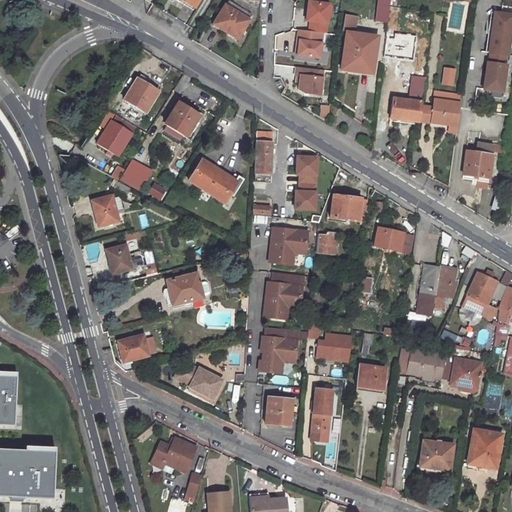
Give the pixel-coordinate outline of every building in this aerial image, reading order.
[(199,0),(180,0),(194,9),(199,0)] [(329,3),(306,0),(303,22),(308,23),(327,25),(328,16),(330,16),(332,5),(329,5),(329,3)] [(378,0),(376,22),(387,23),(389,7),(389,0),(378,0)] [(211,26),(237,40),(248,21),(247,20),(249,15),(227,2),(224,7),(223,6),(211,26)] [(511,27),(511,15),(495,13),(489,54),(491,54),(507,56),(508,56),(511,27)] [(358,17),(346,15),(344,30),(355,32),(358,17)] [(327,25),(308,23),(307,31),(322,33),(326,33),(327,25)] [(322,33),(307,31),(296,30),(293,56),(319,59),(322,33)] [(375,39),(345,35),(341,66),(358,68),(357,71),(370,73),(375,39)] [(396,41),(385,39),(384,51),(383,51),(381,64),(397,66),(399,53),(395,53),(396,41)] [(488,64),(484,90),(503,93),(506,66),(505,66),(507,56),(491,54),(489,64),(488,64)] [(323,71),(295,67),(294,76),(296,76),(296,83),(299,84),(298,90),(306,94),(320,96),(323,71)] [(455,70),(445,68),(443,85),(452,86),(455,70)] [(149,81),(139,75),(124,101),(145,114),(159,90),(147,83),(149,81)] [(425,78),(411,76),(408,100),(384,98),(381,117),(417,121),(420,102),(423,102),(425,78)] [(435,92),(434,100),(449,102),(450,95),(435,92)] [(434,100),(431,123),(450,126),(448,133),(456,134),(460,108),(462,96),(450,95),(449,102),(434,100)] [(199,117),(177,104),(164,126),(186,139),(199,117)] [(132,135),(110,122),(96,145),(118,158),(132,135)] [(256,142),(270,143),(271,134),(256,133),(256,142)] [(256,142),(254,176),(270,176),(272,177),(273,143),(270,143),(256,142)] [(489,182),(493,144),(477,143),(476,153),(466,152),(464,179),(478,181),(478,187),(483,187),(484,181),(488,182),(489,182)] [(297,157),(296,175),(300,175),(299,183),(316,184),(317,158),(297,157)] [(153,172),(133,160),(120,181),(140,192),(153,172)] [(236,183),(201,161),(188,182),(224,203),(236,183)] [(118,181),(124,171),(117,166),(111,178),(118,181)] [(339,168),(334,181),(342,186),(350,175),(339,168)] [(130,189),(116,182),(113,187),(127,194),(130,189)] [(165,191),(153,183),(147,193),(159,200),(165,191)] [(295,192),(295,209),(315,210),(316,184),(299,183),(299,192),(295,192)] [(505,190),(499,188),(492,209),(498,211),(505,190)] [(110,196),(90,201),(97,226),(117,220),(110,196)] [(366,201),(332,196),(330,219),(364,224),(366,201)] [(253,206),(252,215),(269,216),(270,208),(253,206)] [(293,253),(294,246),(306,248),(308,231),(272,227),(271,238),(275,239),(283,240),(282,243),(274,243),(274,252),(269,252),(268,263),(292,265),(293,253)] [(403,234),(377,229),(373,246),(399,251),(403,234)] [(334,254),(336,234),(327,233),(327,236),(318,235),(316,253),(334,254)] [(124,245),(105,250),(111,274),(130,270),(124,245)] [(294,246),(293,253),(306,254),(306,248),(294,246)] [(424,264),(417,312),(431,314),(435,293),(436,288),(439,266),(424,264)] [(439,266),(436,288),(435,293),(431,314),(442,316),(444,302),(439,301),(440,295),(454,296),(459,283),(454,282),(456,269),(439,266)] [(478,274),(462,311),(493,323),(497,311),(487,307),(490,299),(502,304),(509,287),(500,284),(491,280),(494,275),(488,272),(485,278),(478,274)] [(271,273),(270,283),(302,286),(303,276),(271,273)] [(196,275),(165,282),(171,306),(201,299),(196,275)] [(371,278),(362,277),(360,293),(370,294),(371,278)] [(287,308),(288,301),(301,303),(302,286),(270,283),(267,282),(266,293),(269,293),(276,294),(276,298),(268,297),(267,306),(264,306),(263,317),(286,320),(287,308)] [(511,288),(509,287),(502,304),(499,310),(498,320),(507,323),(510,315),(511,315),(511,288)] [(317,323),(309,322),(308,333),(307,339),(315,340),(317,323)] [(509,324),(498,322),(496,333),(506,335),(509,324)] [(265,328),(264,336),(297,340),(297,338),(298,332),(265,328)] [(351,337),(326,334),(325,342),(318,341),(316,359),(348,363),(351,337)] [(143,335),(117,342),(122,363),(148,356),(143,335)] [(282,362),(283,355),(295,357),(297,340),(264,336),(262,336),(260,347),(264,348),(272,349),(271,352),(263,351),(262,361),(259,360),(258,371),(281,374),(282,362)] [(447,381),(453,349),(446,347),(441,380),(447,381)] [(400,349),(397,375),(405,373),(409,351),(400,349)] [(443,357),(409,351),(405,373),(439,379),(443,357)] [(476,390),(480,364),(454,359),(450,385),(459,386),(476,390)] [(385,369),(359,365),(355,387),(382,391),(385,369)] [(190,387),(189,388),(212,400),(221,380),(198,369),(198,370),(191,367),(179,370),(174,379),(190,387)] [(17,373),(0,371),(0,425),(15,426),(17,373)] [(189,388),(188,391),(213,403),(224,381),(221,380),(212,400),(189,388)] [(315,383),(315,389),(331,391),(332,385),(315,383)] [(331,391),(315,389),(310,433),(327,435),(331,391)] [(291,401),(267,399),(264,425),(288,427),(291,401)] [(501,436),(473,431),(467,465),(486,469),(487,467),(495,468),(501,436)] [(165,460),(185,470),(195,449),(174,439),(170,448),(160,443),(152,458),(163,464),(165,460)] [(452,446),(422,441),(418,466),(447,471),(452,446)] [(0,450),(0,497),(54,499),(56,448),(26,447),(26,452),(0,450)] [(163,464),(183,473),(185,470),(165,460),(163,464)] [(193,473),(187,490),(196,493),(201,476),(193,473)] [(229,511),(227,491),(207,493),(208,511),(229,511)] [(265,494),(247,496),(247,503),(266,501),(265,494)] [(266,501),(247,503),(248,511),(283,511),(283,500),(266,501)]
